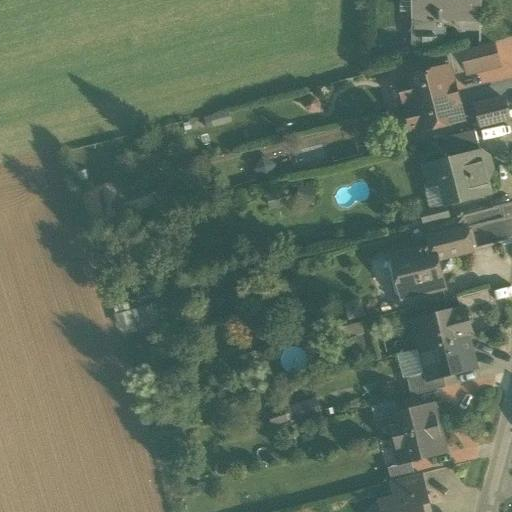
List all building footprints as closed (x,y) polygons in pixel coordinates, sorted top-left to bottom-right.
[(412,0),(412,14),(439,15),(439,20),(443,21),(478,22),(479,5),(483,5),(483,0),(412,0)] [(443,29),(443,21),(439,20),(439,15),(412,14),(412,26),(409,30),(412,32),(412,46),(417,50),(421,46),(424,48),(430,48),(434,47),(437,44),(435,42),(439,38),(435,34),(435,29),(443,29)] [(462,51),(468,75),(499,67),(493,43),(462,51)] [(403,78),(410,105),(454,94),(451,82),(453,82),(449,66),(403,78)] [(457,106),(454,94),(410,105),(417,133),(463,121),(459,105),(457,106)] [(476,106),(482,128),(508,122),(502,99),(476,106)] [(449,158),(450,162),(479,154),(480,155),(474,130),(443,138),(448,158),(449,158)] [(441,181),(446,205),(489,194),(485,178),(490,171),(486,158),(480,155),(479,154),(450,162),(449,158),(448,158),(424,165),(429,184),(441,181)] [(449,219),(446,205),(441,181),(429,184),(425,186),(431,209),(420,212),(423,226),(426,225),(449,219)] [(426,225),(429,236),(465,227),(462,216),(449,219),(426,225)] [(402,297),(402,299),(444,288),(437,259),(472,251),(475,246),(470,230),(465,227),(429,236),(431,243),(411,248),(412,253),(392,258),(393,260),(398,280),(396,280),(393,285),(395,294),(400,297),(402,297)] [(391,253),(392,258),(412,253),(411,248),(391,253)] [(388,266),(393,285),(396,280),(398,280),(393,260),(391,262),(388,266)] [(457,297),(460,309),(466,307),(466,309),(491,302),(488,290),(457,297)] [(417,350),(421,349),(467,337),(473,336),(466,309),(466,307),(460,309),(455,310),(455,308),(441,312),(442,314),(421,319),(425,331),(413,334),(417,350)] [(425,331),(421,319),(410,322),(413,334),(425,331)] [(475,368),(467,337),(421,349),(427,373),(428,380),(443,376),(475,368)] [(406,378),(411,396),(446,387),(443,376),(428,380),(427,373),(406,378)] [(371,407),(374,418),(387,415),(397,412),(394,401),(371,407)] [(387,415),(393,438),(439,426),(433,403),(397,412),(387,415)] [(446,454),(439,426),(393,438),(400,465),(411,463),(446,454)] [(388,468),(391,482),(414,476),(411,463),(400,465),(388,468)] [(391,482),(396,498),(425,491),(420,474),(414,476),(391,482)] [(422,511),(422,507),(428,505),(425,491),(396,498),(381,502),(383,511),(422,511)]
